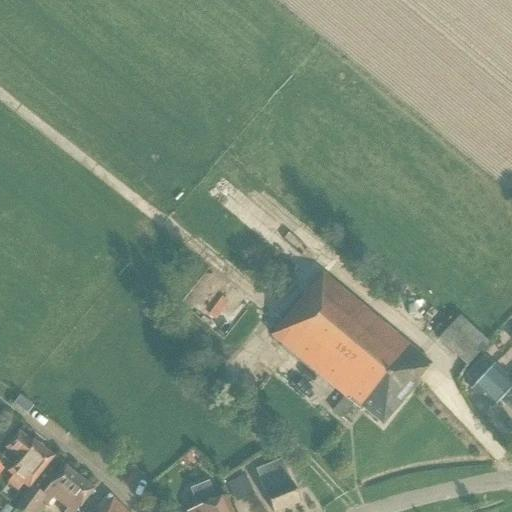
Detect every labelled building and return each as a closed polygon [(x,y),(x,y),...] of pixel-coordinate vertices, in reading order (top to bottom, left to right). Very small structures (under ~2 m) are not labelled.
[(272,263),(290,239),(262,218),(245,240),(233,230),(214,256),(252,284),(268,263),(278,270),(261,293),(276,304),(295,279),(272,263)] [(418,380),(431,365),(323,275),(271,336),(345,397),(333,412),(341,418),(353,404),(360,411),(363,409),(383,426),(420,381),(418,380)] [(466,366),(487,343),(460,318),(438,340),(466,366)] [(511,382),(493,365),(493,366),(484,357),(466,376),(475,385),(471,389),(492,410),(500,401),(511,412),(511,382)] [(4,449),(17,460),(8,472),(29,489),(54,458),(33,441),(32,442),(18,431),(4,449)] [(265,494),(272,511),(278,511),(300,503),(281,460),(256,470),(265,494)] [(53,498),(63,506),(67,509),(65,511),(76,511),(94,490),(65,467),(42,496),(32,489),(17,508),(21,511),(33,511),(40,504),(45,508),(53,498)] [(252,490),(245,475),(226,484),(233,499),(252,490)] [(231,511),(226,498),(215,502),(211,493),(213,493),(208,482),(190,490),(197,509),(190,511),(231,511)] [(125,511),(113,499),(99,511),(125,511)]
